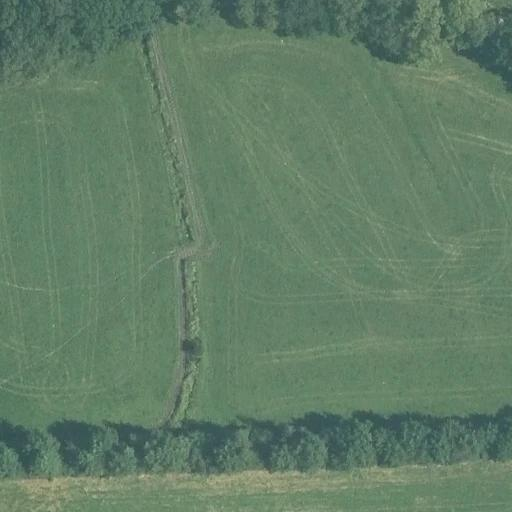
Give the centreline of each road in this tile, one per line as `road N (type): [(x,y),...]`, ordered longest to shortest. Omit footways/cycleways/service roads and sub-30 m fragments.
road 1 (track): [(511,23),(415,0),(83,0),(0,14)]
road 2 (track): [(234,0),(162,18),(151,29),(203,243),(168,255)]
